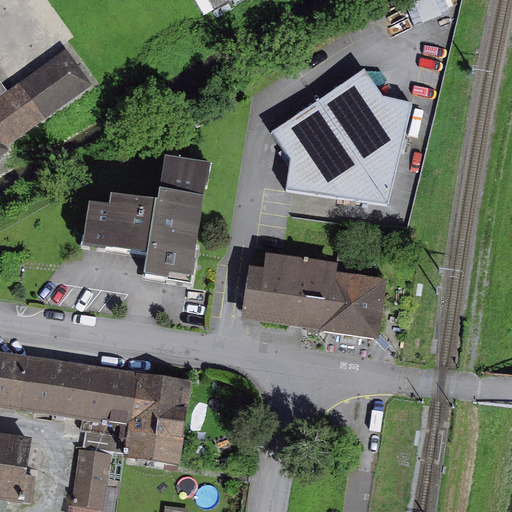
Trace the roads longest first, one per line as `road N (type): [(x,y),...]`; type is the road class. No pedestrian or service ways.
road 1 (residential): [(0,318),(297,366)]
road 2 (track): [(470,386),(511,163)]
road 3 (residential): [(297,366),(511,391)]
road 4 (residential): [(273,511),(297,366)]
